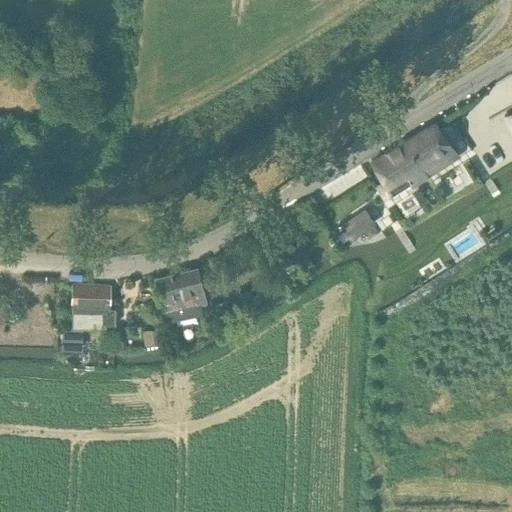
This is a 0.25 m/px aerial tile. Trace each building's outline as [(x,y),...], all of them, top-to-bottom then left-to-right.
[(76,100),(68,99),(66,113),(75,114),(76,100)] [(511,112),(502,119),(511,132),(511,131),(511,112)] [(376,185),(380,191),(384,197),(409,181),(412,185),(458,156),(434,120),(371,160),(384,180),(376,185)] [(346,222),(353,232),(358,229),(359,230),(376,220),(368,208),(346,222)] [(258,266),(265,277),(282,266),(304,253),(298,243),(276,256),(258,266)] [(163,309),(196,301),(197,305),(206,303),(196,266),(155,277),(163,309)] [(73,283),(72,293),(71,326),(101,327),(101,323),(114,324),(114,308),(109,308),(109,284),(91,283),(91,284),(73,283)] [(225,298),(220,300),(213,302),(216,311),(228,307),(225,298)] [(162,344),(160,328),(142,330),(144,346),(162,344)]
